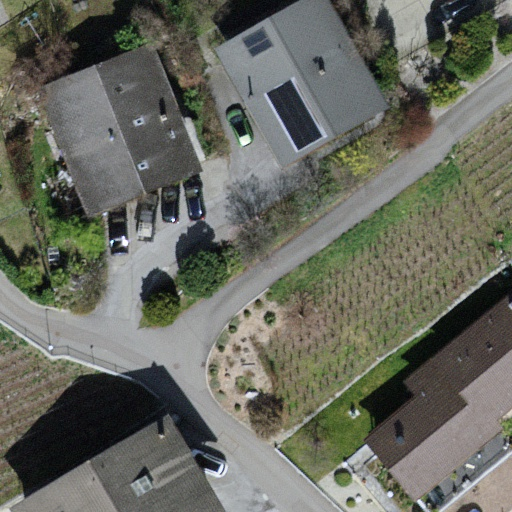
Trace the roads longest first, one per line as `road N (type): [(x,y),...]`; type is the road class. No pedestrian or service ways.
road 1 (residential): [(172,376),(209,322),(511,80)]
road 2 (residential): [(172,376),(59,332),(0,292)]
road 3 (residential): [(302,511),(172,376)]
